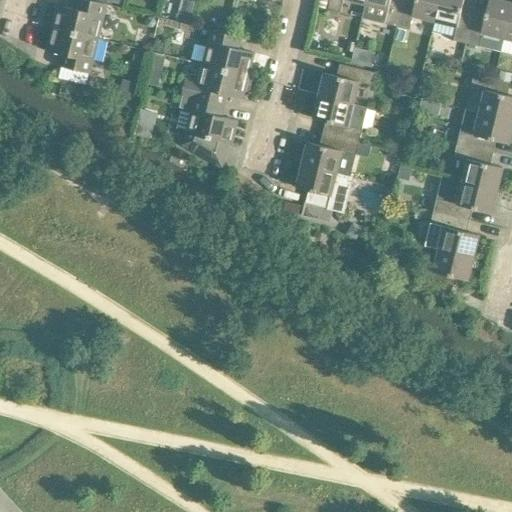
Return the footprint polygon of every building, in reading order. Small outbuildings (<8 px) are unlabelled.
[(58,5),(52,28),(99,39),(108,4),(89,0),(75,0),(74,9),(58,5)] [(366,0),(329,0),(327,9),(340,13),(343,0),(347,0),(366,4),(366,0)] [(366,0),(366,4),(362,18),(397,26),(403,0),(366,0)] [(403,0),(397,26),(410,30),(413,16),(435,21),(440,0),(403,0)] [(440,0),(435,21),(457,27),(453,40),(466,43),(474,14),(462,11),(464,0),(440,0)] [(482,33),(504,38),(511,5),(511,2),(501,0),(489,0),(485,17),(474,14),(466,43),(479,47),(482,33)] [(190,22),(192,13),(182,10),(179,12),(177,19),(190,22)] [(155,17),(149,16),(145,21),(147,26),(153,27),(157,23),(155,17)] [(52,28),(47,50),(63,54),(60,66),(63,67),(87,72),(91,73),(99,39),(52,28)] [(239,49),(242,37),(246,38),(246,37),(211,29),(203,64),(249,76),(255,53),(239,49)] [(146,52),(137,50),(133,69),(142,71),(146,52)] [(151,67),(163,70),(166,56),(154,53),(151,67)] [(376,72),(340,63),(340,64),(341,65),(341,64),(346,66),(344,77),(324,73),(319,95),(354,104),(360,82),(373,85),(376,72)] [(225,106),(226,100),(231,101),(231,100),(229,100),(230,95),(244,98),(245,91),(249,79),(249,76),(203,64),(199,81),(187,78),(183,96),(194,98),(225,106)] [(511,76),(511,73),(500,71),(498,79),(511,82),(511,76)] [(474,74),(471,87),(485,90),(479,112),(511,120),(511,96),(508,95),(501,93),(504,81),(474,74)] [(359,142),(362,129),(368,107),(354,104),(319,95),(313,118),(332,123),(330,135),(359,142)] [(191,110),(183,145),(219,165),(224,142),(233,144),(238,120),(222,116),(225,106),(194,98),(191,110)] [(509,144),(511,131),(511,120),(479,112),(474,134),(460,131),(457,143),(494,152),(493,152),(487,151),(490,139),(509,144)] [(307,142),(302,164),(337,173),(351,176),(356,154),(359,144),(359,142),(330,135),(327,146),(320,145),(307,142)] [(468,160),(462,181),(498,190),(503,167),(484,163),(487,151),(493,152),(493,153),(494,152),(457,143),(454,156),(468,160)] [(302,164),(296,187),(309,190),(315,192),(313,204),(307,202),(307,201),(306,201),(306,202),(305,202),(302,215),(321,219),(324,207),(335,209),(345,212),(354,177),(351,176),(337,173),(302,164)] [(437,199),(434,211),(463,218),(466,206),(473,208),(492,213),(498,190),(462,181),(442,176),(437,199)] [(301,206),(286,202),(283,212),(298,216),(301,206)] [(431,224),(425,245),(439,249),(474,258),(480,235),(467,232),(460,230),(463,218),(434,211),(431,224)] [(468,280),(474,258),(439,249),(434,271),(427,269),(421,281),(448,296),(458,278),(468,280)]
